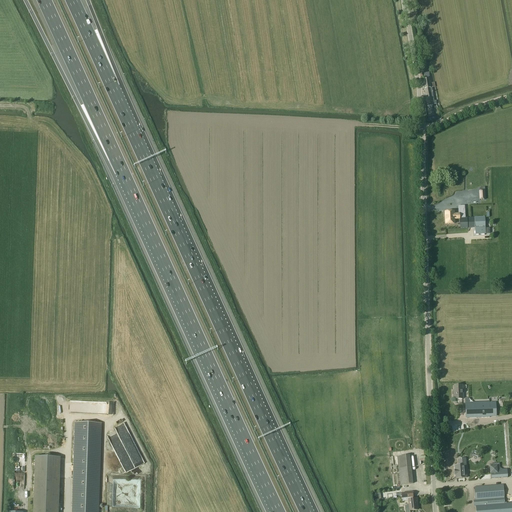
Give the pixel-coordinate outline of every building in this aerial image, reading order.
[(429,73),(424,73),(425,79),(423,80),(425,91),(423,91),(424,95),(426,95),(427,106),(433,105),(436,104),(436,101),(434,101),(432,88),(433,88),(432,83),(430,83),(429,79),(430,79),(429,73)] [(469,218),(465,218),(465,213),(459,213),(459,214),(458,214),(453,215),(453,212),(444,212),(445,224),(453,224),(453,220),(459,219),(459,229),(469,228),(469,218)] [(485,217),(469,218),(469,228),(475,228),(476,235),(486,234),(485,217)] [(463,399),(462,386),(454,386),(454,391),(453,391),(454,399),(463,399)] [(469,399),(465,399),(466,419),(490,418),(490,416),(496,416),(496,414),(498,414),(498,407),(496,407),(496,402),(469,402),(469,399)] [(113,414),(113,402),(70,401),(70,412),(113,414)] [(71,511),(98,511),(102,424),(74,423),(71,511)] [(120,460),(124,472),(144,464),(139,453),(138,453),(135,445),(131,446),(134,455),(120,460)] [(57,511),(60,457),(50,457),(50,454),(45,454),(45,457),(35,457),(33,511),(57,511)] [(411,468),(410,455),(397,457),(400,486),(413,484),(411,468)] [(499,464),(490,464),(491,474),(499,473),(499,470),(499,464)] [(465,478),(464,466),(455,466),(456,479),(465,478)] [(499,470),(499,473),(491,474),(491,479),(508,478),(507,469),(499,470)] [(139,502),(140,480),(113,479),(112,487),(115,487),(115,483),(137,484),(136,487),(137,487),(136,502),(139,502)] [(503,485),(474,487),(475,501),(481,501),(481,505),(476,505),(476,511),(511,511),(511,502),(493,504),(493,503),(504,502),(504,499),(503,485)] [(418,510),(416,499),(413,499),(413,498),(412,493),(401,494),(402,502),(408,501),(409,505),(405,506),(405,511),(409,511),(410,511),(418,510)]
